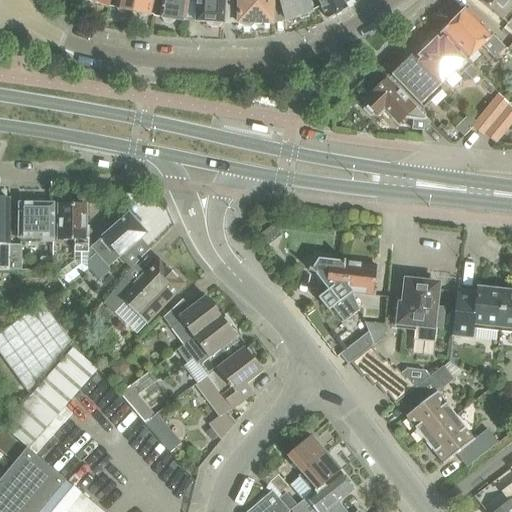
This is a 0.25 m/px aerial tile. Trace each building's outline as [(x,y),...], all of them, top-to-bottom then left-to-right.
[(107,8),(108,0),(88,0),(89,0),(88,3),(107,8)] [(125,12),(130,13),(132,0),(115,0),(113,9),(116,10),(118,13),(122,14),(125,12)] [(132,0),(130,13),(135,15),(138,18),(142,19),(145,17),(148,17),(152,0),(132,0)] [(186,0),(160,0),(158,18),(161,19),(164,23),(171,24),(174,21),(184,22),(186,0)] [(194,0),(193,23),(204,24),(209,29),(217,29),(222,26),(224,26),(224,24),(224,0),(194,0)] [(224,0),(224,24),(240,24),(242,29),(249,29),(251,25),(272,25),(272,0),(224,0)] [(309,13),(310,13),(306,0),(278,0),(285,20),(297,17),(300,19),(309,16),(309,13)] [(347,11),(341,0),(316,0),(327,21),(347,11)] [(511,2),(509,0),(476,0),(506,25),(505,26),(511,32),(511,2)] [(437,36),(441,40),(464,63),(466,62),(481,47),(493,59),(504,48),(465,9),(450,23),(444,23),(439,28),(439,34),(437,36)] [(419,61),(417,64),(439,87),(454,73),(459,78),(463,73),(471,81),(478,74),(466,62),(464,63),(441,40),(438,43),(434,39),(432,41),(426,41),(419,47),(419,53),(415,57),(419,61)] [(439,87),(417,64),(410,57),(390,76),(422,109),(442,90),(439,87)] [(387,79),(363,102),(369,109),(376,115),(383,108),(391,116),(413,119),(411,130),(422,132),(430,123),(426,119),(387,79)] [(493,91),(483,80),(478,85),(489,96),(493,91)] [(482,137),(483,135),(508,105),(497,94),(471,128),(482,137)] [(511,109),(508,105),(483,135),(494,144),(511,122),(511,109)] [(7,271),(8,271),(8,247),(8,200),(0,200),(0,271),(7,272),(7,271)] [(88,257),(89,257),(89,249),(88,250),(88,240),(84,240),(84,206),(72,206),(72,202),(67,200),(60,202),(60,206),(57,206),(57,242),(73,242),(73,254),(73,263),(60,272),(54,278),(61,288),(88,268),(88,257)] [(51,239),(52,205),(18,205),(18,239),(51,239)] [(128,215),(89,249),(89,257),(97,251),(111,266),(121,256),(131,267),(152,249),(142,238),(145,235),(138,227),(139,221),(134,216),(129,216),(128,215)] [(281,236),(272,225),(260,235),(268,246),(281,236)] [(20,247),(8,247),(8,271),(20,271),(20,247)] [(38,272),(51,272),(51,257),(38,257),(38,272)] [(359,310),(352,294),(351,294),(347,285),(348,280),(342,279),(344,263),(313,260),(309,263),(308,270),(307,271),(314,276),(326,291),(317,298),(327,312),(332,308),(343,322),(359,310)] [(146,326),(184,286),(158,261),(128,292),(119,285),(103,305),(113,314),(123,304),(146,326)] [(376,267),(344,263),(342,279),(348,280),(347,285),(351,294),(352,294),(373,296),(376,267)] [(399,306),(396,330),(413,332),(412,340),(434,343),(435,329),(443,330),(445,308),(434,307),(436,286),(433,286),(433,283),(420,282),(420,284),(405,283),(402,307),(399,306)] [(472,330),(498,333),(503,290),(490,289),(488,291),(476,290),(475,294),(456,292),(451,336),(466,338),(469,338),(471,336),(472,333),(472,330)] [(511,290),(503,290),(498,333),(511,334),(511,290)] [(161,318),(183,346),(220,318),(204,297),(188,309),(183,302),(161,318)] [(0,356),(28,395),(70,343),(42,304),(0,333),(0,356)] [(220,318),(183,346),(178,350),(188,364),(195,359),(208,376),(215,370),(227,360),(220,351),(236,339),(220,318)] [(362,324),(366,333),(372,347),(380,340),(379,339),(383,337),(384,326),(362,324)] [(346,366),(349,363),(368,348),(369,349),(372,347),(366,333),(338,356),(346,366)] [(450,346),(448,363),(456,368),(459,347),(450,346)] [(243,348),(227,360),(215,370),(208,376),(197,384),(221,416),(210,424),(222,441),(235,424),(226,412),(230,409),(232,411),(253,395),(245,385),(262,373),(243,348)] [(394,404),(411,390),(413,389),(405,379),(402,381),(394,370),(392,373),(383,362),(381,364),(369,349),(368,348),(349,363),(361,379),(364,377),(372,387),(375,385),(383,396),(386,394),(394,404)] [(70,349),(0,428),(0,453),(14,465),(25,451),(33,458),(72,414),(64,408),(96,372),(70,349)] [(129,366),(121,358),(111,368),(120,376),(129,366)] [(404,417),(423,441),(454,417),(436,393),(452,380),(441,367),(413,389),(411,390),(422,403),(404,417)] [(147,373),(130,386),(138,396),(155,383),(147,373)] [(130,386),(118,395),(144,425),(155,416),(138,396),(130,386)] [(473,440),(454,417),(423,441),(441,465),(459,452),(469,465),(497,443),(486,430),(473,440)] [(286,458),(300,474),(324,454),(310,437),(286,458)] [(98,511),(33,458),(25,451),(14,465),(0,481),(0,511),(98,511)] [(296,478),(310,494),(339,473),(340,472),(324,454),(300,474),(296,478)] [(508,503),(495,511),(511,511),(511,467),(510,469),(511,471),(511,483),(500,493),(508,503)] [(353,488),(339,473),(310,494),(290,511),(291,511),(344,511),(337,502),(353,488)] [(269,483),(278,494),(286,487),(277,476),(269,483)] [(295,498),(286,487),(278,494),(287,505),(295,498)] [(247,511),(287,511),(288,511),(271,492),(247,511)]
